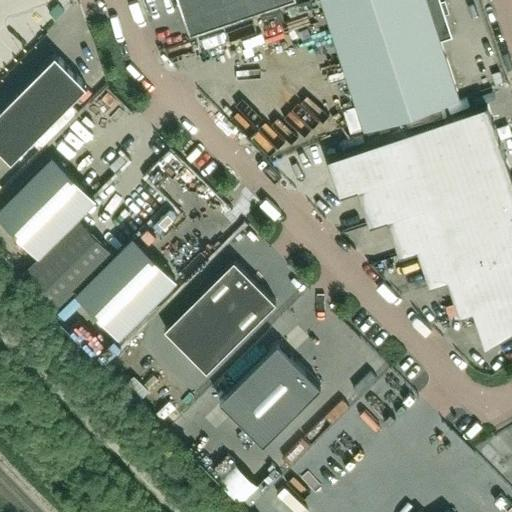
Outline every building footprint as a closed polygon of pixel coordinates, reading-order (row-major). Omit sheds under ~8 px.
[(179,0),(190,30),(279,0),(179,0)] [(452,35),(445,13),(440,0),(322,0),(364,128),(459,96),(440,39),(452,35)] [(57,3),(48,12),(55,19),(64,10),(57,3)] [(86,85),(55,53),(0,107),(0,149),(11,160),(86,85)] [(499,68),(491,71),(496,84),(504,81),(499,68)] [(339,194),(357,188),(369,224),(387,218),(399,254),(416,248),(429,284),(446,278),(459,314),(472,309),(485,345),(511,328),(511,174),(487,102),(326,156),(339,194)] [(52,154),(0,205),(0,214),(38,253),(94,197),(52,154)] [(56,307),(113,251),(79,217),(22,273),(56,307)] [(133,235),(76,291),(119,334),(175,278),(133,235)] [(234,257),(164,326),(206,368),(276,299),(234,257)] [(219,399),(263,443),(321,384),(277,340),(219,399)]
